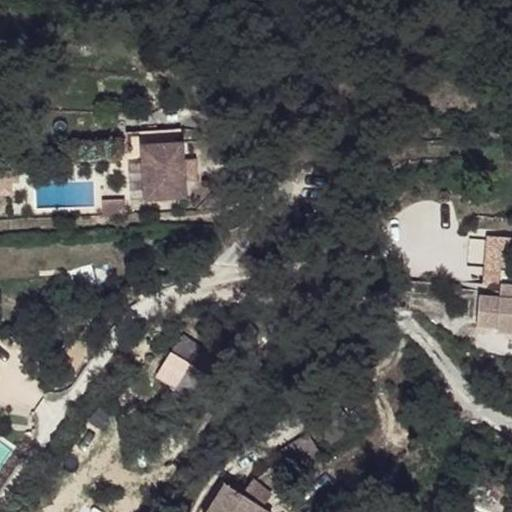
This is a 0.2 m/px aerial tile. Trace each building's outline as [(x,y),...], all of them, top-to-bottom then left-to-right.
[(176,131),(136,133),(140,199),(179,197),(176,131)] [(119,199),(97,200),(97,216),(120,215),(119,199)] [(481,233),(481,266),(510,267),(510,233),(481,233)] [(511,277),(496,276),(492,305),(472,303),(470,330),(487,332),(487,337),(511,340),(511,277)] [(217,359),(180,333),(154,373),(191,398),(217,359)] [(321,452),(306,430),(275,452),(290,475),(321,452)] [(232,479),(230,484),(262,508),(272,491),(253,478),(247,487),(232,479)] [(230,484),(223,481),(202,511),(268,511),(269,511),(262,508),(230,484)]
